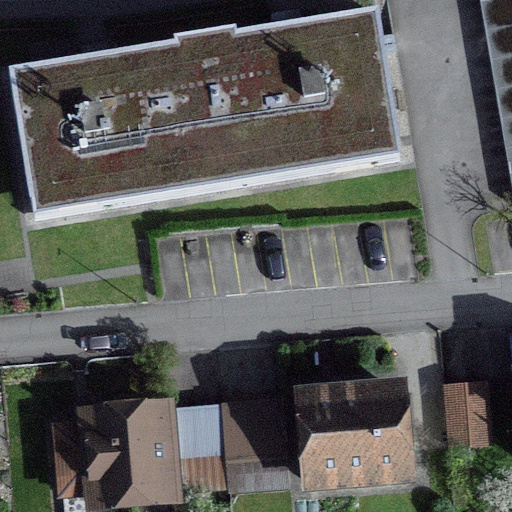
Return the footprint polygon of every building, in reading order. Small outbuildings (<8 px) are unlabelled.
[(511,0),(503,0),(477,5),(511,210),(511,0)] [(235,51),(192,58),(173,61),(172,55),(142,59),(8,81),(28,207),(212,178),(394,149),(373,22),(316,31),(234,44),(235,51)] [(487,448),(482,388),(442,391),(447,451),(487,448)] [(307,488),(402,480),(395,395),(300,403),(307,488)] [(120,417),(85,420),(86,430),(54,433),(59,498),(61,498),(92,495),(92,505),(168,498),(167,495),(224,491),(221,457),(217,409),(141,415),(140,401),(119,403),(120,417)] [(284,460),(279,404),(219,408),(227,493),(229,493),(226,465),(284,460)]
